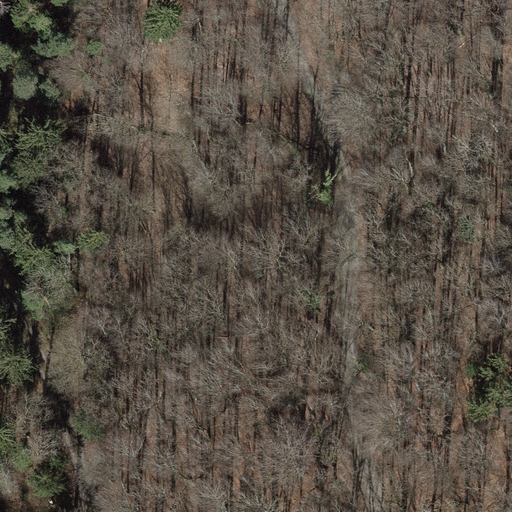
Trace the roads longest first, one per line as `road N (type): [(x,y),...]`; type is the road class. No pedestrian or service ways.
road 1 (track): [(277,0),(335,141),(352,247),(355,417),(385,511)]
road 2 (track): [(0,293),(62,409),(84,511)]
